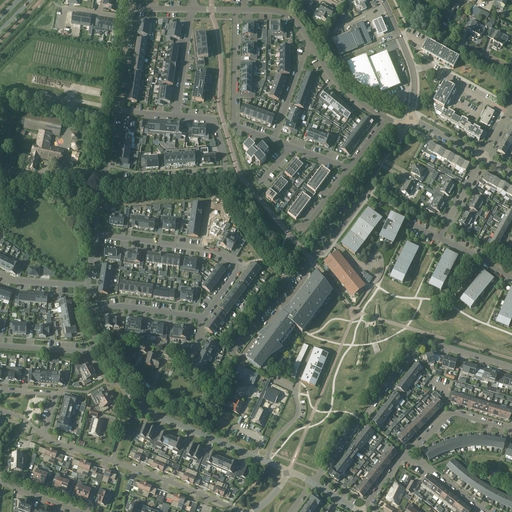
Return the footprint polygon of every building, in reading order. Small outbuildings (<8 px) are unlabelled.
[(107,0),(103,0),(103,5),(108,6),(108,9),(114,10),(114,7),(113,7),(114,1),(107,0)] [(356,0),(357,1),(354,3),(356,7),(355,8),(354,10),(355,13),(358,14),(362,12),(366,10),(364,4),(366,2),(365,0),(356,0)] [(417,17),(418,19),(421,17),(420,15),(421,15),(418,9),(417,10),(417,3),(418,0),(413,0),(414,0),(415,1),(414,2),(414,6),(413,6),(413,9),(414,9),(414,11),(418,17),(417,17)] [(495,0),(493,6),(499,9),(501,5),(504,7),(507,0),(495,0)] [(458,6),(458,5),(453,3),(445,18),(449,20),(456,9),(457,10),(459,6),(458,6)] [(327,17),(330,19),(334,11),(323,5),(318,13),(323,15),(321,18),(326,20),(327,17)] [(481,11),(478,17),(486,22),(489,16),(481,11)] [(73,13),(71,24),(81,26),(82,15),(73,13)] [(82,15),(81,26),(90,27),(90,26),(90,25),(91,22),(91,18),(91,16),(82,15)] [(95,29),(95,31),(104,32),(106,19),(97,18),(95,29)] [(106,19),(104,32),(108,33),(108,31),(114,32),(116,21),(106,19)] [(374,22),(372,23),(378,37),(379,37),(385,34),(387,33),(381,19),(380,20),(374,22)] [(140,22),(139,28),(150,30),(151,30),(153,24),(152,24),(153,21),(147,20),(146,23),(140,22)] [(170,21),(169,25),(171,25),(170,32),(181,33),(182,27),(176,26),(176,22),(170,21)] [(243,24),(243,29),(243,30),(257,30),(256,30),(256,24),(257,24),(258,21),(251,21),(251,24),(243,24)] [(480,25),(480,26),(471,21),(467,29),(471,31),(470,33),(471,34),(469,39),(474,41),(475,40),(476,40),(477,40),(478,39),(479,38),(482,33),(483,34),(485,30),(485,29),(484,28),(484,27),(480,25)] [(277,24),(277,37),(283,37),(283,38),(286,38),(287,32),(283,32),(284,24),(278,23),(278,24),(277,24)] [(333,40),(340,57),(358,49),(357,49),(364,46),(372,43),(363,23),(359,24),(355,26),(356,26),(353,27),(351,32),(333,40)] [(268,32),(268,38),(271,38),(271,37),(277,37),(277,24),(271,24),(271,31),(271,32),(268,32)] [(139,28),(138,35),(144,36),(143,39),(150,40),(150,37),(151,30),(150,30),(139,28)] [(243,30),(243,36),(250,36),(251,36),(251,39),(257,39),(257,30),(243,30)] [(495,31),(491,39),(494,41),(493,43),(494,43),(491,48),(496,51),(497,49),(498,50),(499,50),(500,50),(501,49),(501,47),(502,48),(505,42),(506,43),(508,40),(508,39),(508,38),(507,37),(503,35),(495,31)] [(167,38),(167,41),(173,42),(174,39),(180,40),(181,33),(170,32),(169,38),(167,38)] [(242,44),(242,50),(243,50),(256,51),(256,45),(257,45),(257,42),(251,41),(251,45),(243,44),(242,44)] [(428,42),(422,52),(426,54),(427,55),(426,56),(429,57),(429,56),(431,57),(436,60),(437,60),(437,61),(439,63),(440,62),(441,62),(446,65),(447,66),(447,67),(449,68),(450,67),(451,68),(454,70),(460,59),(428,42)] [(243,50),(242,56),(251,56),(251,60),(257,60),(257,56),(256,56),(256,51),(243,50)] [(344,60),(337,63),(344,80),(351,84),(354,83),(373,75),(375,80),(394,72),(386,53),(367,61),(366,56),(346,65),(344,60)] [(204,58),(196,59),(197,67),(205,66),(204,58)] [(242,65),(242,71),(254,71),(254,65),(256,65),(256,62),(249,62),(249,65),(242,65)] [(196,72),(192,101),(203,102),(207,74),(196,72)] [(400,86),(394,72),(375,80),(373,75),(354,83),(369,93),(379,89),(381,94),(400,86)] [(307,73),(304,79),(314,82),(316,77),(307,73)] [(275,82),(284,85),(286,80),(277,76),(275,82)] [(304,79),(303,84),(312,88),(314,82),(304,79)] [(284,85),(275,82),(273,87),(283,90),(284,85)] [(455,88),(444,82),(442,87),(439,85),(438,87),(441,88),(438,93),(436,91),(435,93),(437,95),(433,102),(435,103),(444,108),(445,106),(446,104),(447,105),(448,103),(447,102),(448,101),(451,96),(451,95),(452,95),(454,93),(453,92),(453,91),(455,88)] [(303,84),(301,89),(310,93),(312,88),(303,84)] [(159,88),(158,95),(171,97),(172,90),(166,89),(166,86),(160,85),(160,88),(159,88)] [(273,87),(271,92),(281,95),(283,90),(273,87)] [(241,91),(241,94),(242,94),(249,94),(249,97),(255,97),(255,94),(253,94),(253,88),(242,88),(242,91),(241,91)] [(301,89),(299,95),(308,98),(310,93),(301,89)] [(322,91),(319,96),(321,98),(319,100),(323,104),(331,95),(326,91),(325,93),(322,91)] [(281,95),(271,92),(269,97),(279,101),(281,95)] [(158,101),(157,105),(163,106),(164,102),(170,103),(171,97),(158,95),(157,101),(158,101)] [(299,95),(297,100),(306,104),(308,98),(299,95)] [(331,95),(323,104),(328,108),(335,99),(331,95)] [(335,99),(328,108),(330,106),(334,109),(332,111),(340,102),(335,99)] [(297,100),(295,106),(304,109),(306,104),(297,100)] [(340,102),(332,111),(337,115),(344,106),(345,105),(343,103),(342,104),(340,102)] [(444,108),(435,103),(433,105),(436,115),(440,117),(444,111),(444,108)] [(243,105),(240,115),(245,117),(249,107),(243,105)] [(344,106),(337,115),(341,118),(343,117),(349,109),(346,107),(347,107),(345,105),(344,106)] [(249,107),(245,117),(250,119),(254,109),(249,107)] [(254,109),(250,119),(255,121),(259,111),(254,109)] [(349,109),(343,117),(347,120),(353,113),(349,109)] [(482,115),(491,120),(494,113),(488,109),(486,113),(484,112),(482,115)] [(259,111),(255,121),(261,122),(264,113),(259,111)] [(291,111),(289,117),(300,121),(302,116),(304,116),(305,113),(299,111),(298,114),(291,111)] [(447,121),(452,112),(449,111),(448,113),(444,111),(440,117),(447,121)] [(455,114),(452,112),(447,121),(453,125),(457,118),(454,116),(455,114)] [(22,117),(21,126),(24,127),(23,129),(38,132),(39,132),(52,135),(59,137),(63,120),(27,113),(26,118),(22,117)] [(264,113),(261,122),(266,124),(269,115),(264,113)] [(269,115),(266,124),(271,126),(275,117),(269,115)] [(491,120),(482,115),(480,118),(482,119),(480,123),(487,126),(491,120)] [(365,116),(361,121),(370,128),(373,123),(365,116)] [(289,117),(287,122),(298,126),(300,121),(289,117)] [(457,118),(453,125),(460,128),(465,120),(462,118),(461,120),(457,118)] [(125,120),(123,131),(128,132),(127,137),(132,138),(133,138),(134,134),(131,134),(132,127),(134,127),(135,123),(132,122),(133,121),(125,120)] [(468,121),(465,120),(460,128),(466,132),(469,127),(470,127),(471,125),(467,123),(468,121)] [(361,121),(358,126),(366,132),(370,128),(361,121)] [(145,127),(145,134),(154,135),(155,122),(149,122),(148,127),(145,127)] [(286,125),(285,127),(292,130),(291,133),(297,135),(298,132),(296,131),(298,126),(287,122),(286,125)] [(176,135),(176,137),(182,137),(185,137),(186,131),(182,131),(183,125),(177,124),(176,134),(176,135)] [(309,125),(307,131),(310,132),(307,140),(312,142),(316,131),(311,129),(312,126),(309,125)] [(189,132),(188,138),(192,138),(192,139),(198,139),(199,138),(199,137),(199,126),(193,126),(192,132),(189,132)] [(199,137),(199,138),(205,139),(208,140),(209,134),(205,133),(206,127),(199,126),(199,137)] [(358,126),(355,130),(363,137),(366,132),(358,126)] [(469,127),(466,132),(466,134),(472,137),(477,129),(474,127),(473,129),(470,127),(469,127)] [(480,130),(477,129),(472,137),(479,141),(483,134),(479,132),(480,130)] [(355,130),(351,135),(359,141),(363,137),(355,130)] [(316,131),(312,142),(318,144),(322,133),(316,131)] [(33,144),(31,157),(38,158),(59,163),(61,151),(62,150),(49,147),(52,135),(39,132),(36,145),(33,144)] [(322,133),(318,144),(323,146),(327,134),(322,133)] [(327,134),(323,146),(326,147),(328,148),(331,141),(334,142),(336,136),(333,135),(332,139),(327,137),(327,135),(327,134)] [(351,135),(348,140),(356,146),(359,141),(351,135)] [(504,140),(503,142),(510,146),(511,142),(511,140),(505,137),(503,139),(504,140)] [(348,140),(344,144),(353,150),(356,146),(348,140)] [(80,145),(78,142),(74,142),(71,145),(71,149),(74,151),(78,151),(80,149),(80,145)] [(427,151),(426,150),(425,154),(431,157),(431,156),(432,154),(436,146),(435,146),(435,144),(431,142),(429,146),(430,146),(427,151)] [(502,144),(500,144),(499,146),(507,151),(510,146),(503,142),(502,144)] [(251,143),(246,150),(252,155),(254,153),(257,150),(258,149),(256,147),(251,143)] [(344,144),(341,149),(349,155),(353,150),(344,144)] [(261,150),(260,151),(263,154),(266,157),(272,151),(265,145),(261,150)] [(432,154),(431,156),(435,159),(437,156),(441,149),(436,146),(432,154)] [(498,148),(498,149),(497,151),(501,153),(499,156),(506,160),(508,157),(505,155),(507,151),(499,146),(498,148)] [(208,149),(201,149),(201,157),(204,157),(205,163),(208,163),(208,164),(213,163),(213,162),(216,162),(216,154),(208,154),(208,149)] [(441,149),(437,156),(441,159),(446,152),(441,149)] [(257,150),(254,153),(260,158),(263,154),(260,151),(260,152),(257,150)] [(446,152),(441,159),(444,161),(443,163),(445,164),(450,154),(446,152)] [(252,155),(249,159),(255,164),(258,161),(260,158),(254,153),(252,155)] [(260,158),(258,161),(264,166),(270,160),(266,157),(263,154),(260,158)] [(450,154),(445,164),(447,165),(448,163),(451,164),(455,157),(450,154)] [(158,158),(151,158),(152,169),(158,168),(158,162),(161,162),(161,155),(158,156),(158,158)] [(145,156),(141,157),(142,163),(145,163),(145,169),(152,169),(151,158),(145,158),(145,156)] [(29,163),(27,169),(36,170),(38,158),(31,157),(30,163),(29,163)] [(455,157),(451,164),(456,167),(460,159),(455,157)] [(119,158),(118,164),(124,165),(123,168),(129,169),(130,166),(128,166),(129,160),(119,158)] [(464,162),(460,159),(456,167),(460,169),(464,162)] [(296,160),(292,165),(299,171),(301,173),(305,168),(306,169),(308,166),(304,162),(301,165),(296,160)] [(465,163),(464,162),(460,169),(464,171),(462,174),(465,175),(466,173),(465,172),(468,167),(469,167),(471,164),(467,162),(465,163)] [(292,165),(289,169),(296,175),(299,171),(292,165)] [(0,166),(0,170),(11,176),(13,171),(0,166)] [(415,167),(411,173),(414,175),(417,177),(416,180),(421,183),(424,177),(426,174),(426,173),(427,173),(415,167),(415,166),(415,167)] [(321,167),(318,172),(326,179),(330,174),(321,167)] [(289,169),(285,174),(290,178),(288,181),(293,185),(295,182),(294,181),(298,177),(296,175),(289,169)] [(51,171),(50,179),(62,181),(63,172),(51,171)] [(318,172),(314,177),(322,184),(326,179),(318,172)] [(480,180),(478,183),(483,185),(484,183),(487,184),(491,177),(490,176),(490,174),(486,172),(484,176),(485,176),(482,181),(480,180)] [(455,185),(450,183),(452,180),(444,176),(442,182),(445,183),(443,187),(452,191),(455,185)] [(314,177),(310,182),(319,189),(322,184),(314,177)] [(487,184),(486,186),(491,189),(496,179),(491,177),(487,184)] [(281,178),(277,183),(284,189),(288,184),(281,178)] [(501,182),(496,179),(491,189),(495,191),(497,189),(501,182)] [(405,186),(402,192),(409,196),(413,189),(414,189),(415,186),(418,189),(419,187),(420,185),(418,184),(412,180),(410,184),(407,182),(405,185),(405,186)] [(310,182),(306,187),(307,188),(309,189),(310,190),(312,191),(313,193),(315,194),(315,193),(319,189),(310,182)] [(505,184),(501,182),(497,189),(501,192),(505,184)] [(277,183),(273,187),(280,194),(282,195),(286,190),(284,189),(277,183)] [(501,192),(506,194),(510,187),(505,184),(501,192)] [(273,187),(270,191),(277,197),(280,194),(273,187)] [(437,187),(434,192),(441,196),(443,194),(444,195),(448,197),(452,191),(443,187),(441,190),(437,187)] [(270,191),(266,196),(268,198),(267,198),(270,201),(270,200),(276,205),(280,200),(277,197),(270,191)] [(355,203),(363,194),(359,191),(354,197),(352,196),(350,198),(355,203)] [(433,194),(434,194),(432,198),(433,199),(432,202),(442,208),(445,202),(442,200),(443,198),(435,193),(434,193),(434,192),(433,194)] [(301,194),(298,199),(306,205),(310,200),(308,199),(307,198),(305,197),(304,196),(302,195),(301,194)] [(476,197),(472,202),(481,207),(483,204),(486,206),(489,200),(482,197),(481,200),(476,197)] [(298,199),(294,204),(302,210),(306,205),(298,199)] [(348,200),(345,207),(350,209),(353,202),(348,200)] [(429,204),(426,209),(433,213),(434,210),(436,211),(440,213),(442,208),(432,202),(430,205),(429,204)] [(481,207),(472,202),(469,208),(475,211),(473,214),(479,217),(482,212),(479,210),(481,207)] [(294,204),(290,209),(299,215),(302,210),(294,204)] [(290,209),(287,214),(295,220),(299,215),(290,209)] [(368,211),(342,246),(355,255),(381,221),(368,211)] [(110,223),(110,224),(115,225),(117,225),(123,226),(123,223),(124,220),(123,220),(124,219),(125,220),(128,221),(129,213),(126,212),(125,218),(124,218),(124,217),(120,217),(115,216),(111,215),(111,217),(110,219),(110,220),(110,221),(110,223)] [(472,217),(469,216),(465,213),(462,219),(470,223),(472,221),(475,222),(478,217),(473,214),(472,217)] [(130,215),(129,222),(130,222),(130,221),(133,222),(133,223),(132,227),(138,228),(139,217),(130,215)] [(393,244),(403,221),(391,215),(380,238),(393,244)] [(162,216),(161,223),(161,222),(164,223),(164,224),(163,230),(165,230),(165,231),(169,231),(171,218),(162,216)] [(502,221),(494,216),(493,220),(499,223),(500,222),(501,223),(500,225),(507,229),(509,224),(502,221)] [(505,216),(502,221),(509,224),(511,220),(505,216)] [(171,218),(169,231),(175,231),(175,226),(176,224),(179,225),(178,226),(179,226),(180,219),(171,218)] [(150,219),(148,230),(154,230),(154,226),(155,225),(158,225),(157,226),(158,226),(159,219),(155,219),(155,220),(150,219)] [(470,223),(462,219),(459,224),(464,227),(463,229),(469,233),(472,228),(469,226),(470,223)] [(212,229),(210,233),(216,236),(221,228),(224,230),(226,225),(223,224),(217,220),(216,221),(215,221),(213,224),(214,225),(212,228),(211,227),(211,228),(212,229)] [(500,225),(497,230),(504,234),(507,229),(500,225)] [(497,230),(495,235),(501,239),(504,234),(497,230)] [(224,232),(220,239),(221,237),(224,239),(222,241),(220,245),(224,247),(231,236),(224,232)] [(501,239),(495,235),(492,240),(499,243),(501,239)] [(231,236),(224,247),(227,248),(226,249),(229,250),(231,251),(238,240),(231,236)] [(499,243),(492,240),(489,244),(496,248),(499,243)] [(405,248),(406,248),(397,268),(395,267),(390,278),(402,283),(408,272),(407,271),(415,253),(416,254),(419,249),(407,243),(405,248)] [(105,248),(104,256),(109,256),(116,257),(116,260),(120,261),(121,255),(117,254),(118,249),(105,248)] [(125,256),(124,264),(134,265),(134,264),(135,252),(134,252),(131,251),(131,252),(129,251),(128,256),(128,258),(125,258),(125,256)] [(436,275),(435,274),(429,285),(441,291),(447,279),(447,280),(448,278),(446,277),(448,274),(449,274),(451,270),(452,271),(453,269),(451,268),(454,261),(455,261),(458,256),(446,251),(442,259),(443,260),(436,275)] [(135,252),(134,264),(140,265),(139,268),(142,269),(144,258),(143,258),(143,260),(140,260),(141,257),(141,253),(135,252)] [(352,274),(337,256),(328,264),(342,282),(340,283),(343,288),(345,286),(352,295),(362,287),(355,278),(357,277),(353,273),(352,274)] [(4,259),(0,268),(5,270),(9,261),(4,259)] [(9,261),(5,270),(10,273),(15,262),(10,259),(9,261)] [(181,265),(180,272),(189,273),(191,260),(185,259),(184,265),(184,266),(181,266),(181,265)] [(191,260),(189,273),(198,274),(199,267),(199,268),(196,268),(196,266),(197,261),(194,260),(191,259),(191,260)] [(15,262),(10,273),(16,276),(18,271),(21,272),(24,266),(15,262)] [(261,269),(253,263),(250,268),(258,274),(261,269)] [(226,271),(218,266),(215,270),(223,276),(226,271)] [(258,274),(250,268),(246,272),(254,278),(258,274)] [(29,269),(28,276),(39,277),(39,273),(43,274),(43,270),(39,270),(29,269)] [(215,270),(212,274),(219,280),(223,276),(215,270)] [(468,294),(467,293),(460,301),(471,309),(478,300),(477,299),(489,283),(490,284),(494,279),(483,271),(477,279),(478,280),(475,284),(474,284),(471,287),(472,288),(470,291),(468,289),(467,291),(469,293),(468,294)] [(246,272),(243,276),(251,282),(254,278),(246,272)] [(212,274),(209,279),(216,284),(219,280),(212,274)] [(261,338),(246,358),(261,369),(262,368),(266,371),(271,360),(273,361),(278,351),(275,350),(277,347),(279,348),(299,321),(307,327),(331,294),(324,286),(325,285),(324,286),(322,285),(323,284),(316,275),(284,317),(282,315),(267,335),(265,333),(263,336),(266,337),(264,340),(261,338)] [(251,282),(243,276),(240,281),(248,287),(251,282)] [(216,284),(209,279),(206,283),(213,289),(216,284)] [(213,289),(206,283),(202,288),(210,293),(213,289)] [(247,289),(239,283),(236,288),(243,293),(247,289)] [(179,287),(178,294),(178,293),(181,293),(181,295),(180,300),(186,301),(188,288),(179,287)] [(186,301),(186,302),(189,302),(190,302),(192,302),(193,296),(193,295),(196,295),(196,296),(197,289),(188,288),(186,301)] [(243,293),(236,288),(233,292),(240,298),(243,293)] [(502,314),(500,313),(496,323),(508,328),(511,319),(511,316),(511,315),(511,288),(507,297),(509,298),(507,301),(505,300),(504,302),(505,302),(503,307),(504,307),(502,314)] [(240,298),(233,292),(229,297),(237,302),(240,298)] [(16,298),(15,304),(19,304),(19,302),(24,303),(25,294),(19,293),(19,298),(16,298)] [(229,297),(226,301),(234,306),(237,302),(229,297)] [(64,298),(58,299),(59,302),(58,302),(59,308),(61,308),(71,306),(70,300),(65,301),(64,298)] [(234,306),(226,301),(223,305),(230,311),(234,306)] [(223,305),(220,310),(227,315),(230,311),(223,305)] [(226,316),(218,310),(215,315),(223,321),(226,316)] [(215,315),(211,319),(220,325),(223,321),(215,315)] [(112,328),(112,327),(114,327),(114,328),(119,328),(119,319),(114,319),(114,320),(112,320),(112,317),(105,317),(105,328),(112,328)] [(126,325),(125,332),(134,333),(136,320),(132,319),(132,320),(130,319),(129,325),(129,326),(126,326),(126,325)] [(211,319),(208,323),(216,329),(220,325),(211,319)] [(136,320),(134,333),(143,334),(144,328),(144,327),(144,328),(141,328),(141,326),(142,321),(136,320)] [(10,322),(10,328),(13,328),(13,335),(16,335),(16,336),(19,336),(20,323),(14,323),(14,322),(10,322)] [(20,323),(19,336),(22,336),(22,335),(26,336),(26,329),(30,330),(30,323),(27,323),(27,324),(20,323)] [(216,329),(208,323),(205,328),(213,334),(216,329)] [(148,331),(147,337),(156,338),(158,325),(155,324),(155,325),(152,324),(151,330),(151,331),(148,331),(148,330),(148,331)] [(158,325),(156,338),(162,339),(161,340),(166,341),(167,332),(167,333),(163,333),(163,332),(164,326),(158,325)] [(35,326),(34,331),(40,331),(39,337),(46,338),(46,335),(49,335),(49,329),(46,329),(47,327),(35,326)] [(171,331),(170,339),(179,340),(181,327),(180,327),(180,326),(177,326),(177,327),(174,326),(174,331),(173,333),(171,333),(171,331)] [(75,327),(64,329),(65,335),(65,339),(71,338),(71,334),(76,333),(75,327)] [(181,327),(179,340),(188,342),(189,333),(188,335),(186,335),(186,332),(187,328),(181,327)] [(207,342),(205,347),(216,353),(220,345),(213,342),(212,344),(211,344),(207,342)] [(205,347),(202,353),(213,358),(216,353),(205,347)] [(312,355),(325,360),(327,355),(328,355),(314,349),(314,350),(312,354),(312,355)] [(154,367),(158,368),(161,360),(157,359),(158,356),(148,353),(144,364),(154,368),(154,367)] [(202,353),(199,358),(209,362),(211,358),(213,359),(213,358),(202,353)] [(425,356),(426,357),(424,358),(425,362),(427,361),(429,366),(435,364),(434,362),(436,362),(439,363),(440,357),(434,355),(432,355),(432,354),(425,356)] [(325,360),(312,355),(311,355),(311,356),(310,360),(322,365),(325,360)] [(440,357),(439,363),(443,364),(442,367),(448,369),(451,359),(447,357),(446,358),(441,357),(441,356),(440,356),(440,357)] [(199,358),(197,363),(208,369),(209,368),(206,367),(209,362),(199,358)] [(451,359),(448,369),(447,370),(454,372),(455,368),(459,369),(461,362),(461,363),(455,361),(455,360),(451,359)] [(322,365),(310,360),(308,364),(307,364),(308,365),(307,365),(320,371),(322,365)] [(417,365),(416,364),(412,369),(419,374),(420,375),(421,376),(425,371),(420,367),(421,365),(418,362),(417,365)] [(461,362),(459,369),(463,370),(462,373),(468,375),(468,376),(469,376),(473,365),(467,363),(467,365),(461,363),(461,362)] [(197,363),(194,369),(198,370),(199,371),(198,374),(204,377),(208,369),(197,363)] [(82,376),(93,371),(90,365),(84,369),(82,366),(76,369),(79,374),(80,373),(82,376)] [(320,371),(307,365),(307,366),(305,371),(318,376),(320,371)] [(473,365),(469,376),(478,379),(481,369),(475,367),(476,366),(473,365)] [(258,375),(239,366),(234,377),(252,386),(258,375)] [(16,368),(6,367),(5,374),(9,374),(9,380),(11,380),(11,381),(15,381),(16,368)] [(25,369),(16,368),(15,381),(18,382),(18,381),(21,381),(21,375),(25,376),(25,370),(25,369)] [(481,369),(478,379),(488,382),(492,371),(487,369),(487,371),(481,369),(481,368),(481,369)] [(410,371),(409,370),(407,373),(416,380),(420,375),(419,374),(412,369),(410,371)] [(25,376),(29,377),(28,383),(34,383),(35,371),(29,370),(25,370),(25,376)] [(96,376),(93,371),(82,376),(85,381),(83,382),(85,386),(91,382),(89,379),(96,376)] [(318,376),(305,371),(304,375),(303,375),(303,376),(316,381),(318,376)] [(492,371),(488,382),(494,384),(495,383),(499,384),(502,375),(501,374),(501,375),(495,373),(496,372),(492,371)] [(58,372),(57,385),(63,386),(63,380),(67,380),(69,373),(64,373),(58,372)] [(405,376),(406,377),(404,379),(412,385),(416,380),(407,373),(405,376)] [(502,375),(499,384),(503,385),(502,386),(509,388),(511,378),(511,376),(508,376),(507,377),(502,375)] [(316,381),(303,376),(303,377),(303,376),(302,377),(303,377),(301,381),(315,387),(314,386),(316,381)] [(263,427),(270,413),(259,408),(264,399),(275,404),(279,394),(267,388),(272,378),(269,377),(250,418),(252,419),(253,418),(254,419),(253,422),(263,427)] [(412,385),(404,379),(401,383),(409,389),(412,385)] [(398,389),(396,391),(397,392),(403,397),(404,396),(408,390),(409,389),(401,383),(400,382),(398,385),(399,386),(397,388),(398,389)] [(185,410),(188,404),(160,391),(157,397),(185,410)] [(208,400),(211,395),(206,391),(202,395),(208,400)] [(392,397),(390,399),(398,405),(402,400),(401,399),(403,397),(397,392),(395,394),(393,393),(391,396),(392,397)] [(98,394),(92,397),(95,402),(97,401),(99,404),(109,398),(106,393),(100,397),(98,394)] [(453,395),(451,403),(456,405),(459,396),(460,395),(454,393),(453,395)] [(435,399),(431,403),(439,410),(443,406),(439,403),(443,399),(437,394),(434,398),(435,399)] [(64,401),(76,405),(79,396),(72,395),(71,397),(66,396),(64,401)] [(112,403),(109,398),(99,404),(101,409),(100,410),(102,413),(108,410),(106,407),(112,403)] [(398,405),(390,399),(387,404),(394,409),(395,410),(398,405)] [(236,403),(233,401),(230,400),(227,407),(232,409),(231,412),(239,415),(244,404),(236,401),(236,403)] [(76,405),(64,401),(64,402),(65,402),(64,407),(76,411),(76,410),(75,410),(76,405)] [(485,402),(484,404),(482,413),(487,414),(490,406),(491,404),(485,402)] [(431,403),(427,407),(435,414),(439,410),(431,403)] [(387,404),(383,409),(390,414),(394,409),(387,404)] [(64,407),(62,413),(74,416),(76,411),(64,407)] [(427,407),(423,410),(431,418),(435,414),(427,407)] [(505,410),(506,410),(503,419),(509,420),(511,409),(506,407),(505,410)] [(381,409),(378,413),(386,419),(390,414),(383,409),(382,410),(381,409)] [(423,411),(420,414),(421,416),(427,422),(431,418),(423,410),(423,411)] [(62,413),(61,418),(72,421),(70,421),(72,416),(74,416),(62,413)] [(377,416),(376,418),(383,423),(386,419),(378,413),(376,415),(377,416)] [(427,422),(421,416),(420,414),(416,419),(417,420),(423,426),(427,422)] [(72,421),(61,418),(59,424),(58,423),(70,427),(72,421)] [(376,418),(372,423),(380,429),(384,424),(383,423),(376,418)] [(90,434),(99,437),(103,422),(94,420),(90,434)] [(417,420),(413,424),(420,430),(423,426),(417,420)] [(70,427),(58,423),(57,429),(67,432),(69,427),(70,427)] [(420,430),(413,424),(409,427),(415,433),(416,434),(420,430)] [(138,432),(134,441),(138,442),(139,438),(145,440),(150,428),(144,426),(141,433),(138,432)] [(407,426),(404,429),(406,431),(412,437),(416,434),(415,433),(409,427),(407,426)] [(151,429),(150,428),(145,440),(150,443),(149,444),(153,446),(155,439),(152,438),(155,431),(155,430),(155,429),(152,428),(151,429)] [(364,429),(362,432),(371,439),(375,434),(367,428),(365,430),(364,429)] [(406,431),(404,429),(400,433),(401,434),(402,435),(408,441),(412,438),(412,437),(406,431)] [(361,436),(359,438),(367,444),(371,439),(362,432),(360,435),(361,436)] [(155,439),(153,446),(152,448),(155,449),(156,446),(162,449),(163,446),(167,436),(167,435),(161,433),(158,441),(155,439)] [(401,434),(395,440),(400,445),(402,443),(404,446),(408,441),(402,435),(401,434)] [(172,438),(167,436),(163,446),(168,448),(168,447),(172,438)] [(177,440),(172,438),(168,447),(173,449),(177,440)] [(359,438),(355,443),(362,448),(363,449),(367,444),(359,438)] [(173,449),(172,451),(177,453),(176,456),(180,457),(183,450),(180,449),(183,442),(177,440),(173,449)] [(355,443),(352,447),(359,453),(362,448),(355,443)] [(446,443),(445,444),(441,445),(444,454),(449,452),(446,443)] [(191,460),(197,448),(195,447),(195,446),(192,445),(192,446),(191,445),(188,453),(185,452),(182,458),(185,459),(186,458),(191,460)] [(437,447),(435,448),(439,456),(444,454),(441,445),(437,447)] [(359,453),(352,447),(348,452),(355,457),(359,453)] [(48,463),(52,451),(47,449),(46,450),(40,448),(38,453),(44,455),(42,461),(48,463)] [(197,448),(191,460),(197,462),(196,464),(199,465),(202,459),(199,458),(202,450),(197,448)] [(435,448),(434,448),(430,450),(434,458),(439,456),(435,448)] [(144,458),(146,452),(138,449),(136,454),(131,452),(129,457),(134,459),(133,460),(139,463),(141,457),(144,458)] [(389,449),(386,453),(393,459),(396,454),(389,449)] [(430,450),(426,453),(424,453),(426,456),(429,461),(434,458),(430,450)] [(58,453),(52,451),(48,463),(53,465),(55,459),(62,462),(64,457),(57,454),(58,453)] [(355,457),(348,452),(345,457),(352,462),(355,457)] [(393,459),(386,453),(382,458),(389,463),(393,459)] [(204,459),(201,466),(206,468),(207,467),(208,466),(211,467),(212,466),(216,457),(216,456),(210,454),(209,456),(207,460),(204,459)] [(157,470),(162,459),(157,457),(154,462),(149,460),(147,465),(152,467),(152,468),(157,470)] [(216,457),(212,466),(217,468),(221,459),(216,457)] [(345,457),(341,462),(349,468),(353,463),(352,462),(345,457)] [(389,463),(382,458),(379,462),(386,467),(389,463)] [(162,459),(157,470),(163,473),(163,471),(168,474),(170,469),(165,467),(167,461),(162,459)] [(226,461),(221,459),(217,468),(222,471),(226,461)] [(82,475),(86,463),(80,461),(80,463),(73,460),(72,465),(78,468),(76,473),(82,475)] [(226,461),(222,471),(227,473),(231,463),(226,461)] [(452,472),(458,466),(457,465),(453,461),(449,465),(447,467),(448,469),(452,472)] [(226,475),(225,476),(229,478),(229,476),(231,477),(231,478),(234,480),(235,478),(237,473),(235,471),(237,465),(231,462),(231,463),(227,473),(226,475)] [(339,464),(337,466),(344,472),(345,473),(349,468),(341,462),(339,464),(338,463),(338,464),(339,464)] [(379,462),(376,466),(383,472),(386,467),(379,462)] [(91,465),(86,463),(82,475),(87,477),(89,472),(96,474),(98,469),(91,467),(91,465)] [(174,464),(171,470),(178,472),(180,466),(174,464)] [(39,482),(43,471),(38,469),(38,467),(35,466),(32,472),(36,474),(33,480),(39,482)] [(335,467),(333,470),(341,476),(344,472),(337,466),(336,468),(335,467)] [(383,472),(376,466),(372,470),(379,476),(383,472)] [(458,466),(452,472),(454,475),(456,476),(462,469),(458,466)] [(236,478),(246,482),(246,480),(247,481),(248,478),(249,478),(251,474),(250,473),(251,471),(245,468),(243,473),(238,472),(236,478)] [(187,483),(192,471),(187,469),(184,475),(179,472),(177,477),(182,480),(182,481),(187,483)] [(462,469),(456,476),(460,480),(466,473),(462,469)] [(341,476),(333,470),(329,475),(331,477),(332,477),(338,482),(342,477),(341,476)] [(379,476),(372,470),(369,475),(376,480),(379,476)] [(43,471),(39,482),(44,484),(47,478),(50,479),(53,472),(49,471),(48,473),(43,471)] [(104,476),(101,475),(99,481),(107,484),(109,479),(115,481),(117,476),(111,474),(112,473),(106,471),(104,476)] [(192,471),(187,483),(193,485),(193,484),(198,486),(201,481),(195,479),(198,474),(192,471)] [(466,473),(460,480),(463,482),(465,483),(470,476),(466,473)] [(60,490),(64,480),(59,478),(60,475),(56,474),(54,480),(57,481),(55,488),(60,490)] [(369,475),(366,479),(373,484),(376,480),(369,475)] [(475,479),(470,476),(465,483),(469,487),(475,479)] [(425,489),(432,481),(427,477),(421,486),(425,489)] [(64,478),(64,480),(60,490),(66,492),(68,485),(72,487),(74,480),(70,479),(70,480),(64,478)] [(366,479),(363,483),(370,489),(373,484),(366,479)] [(475,479),(469,487),(472,488),(474,490),(479,482),(475,479)] [(82,498),(86,486),(81,484),(81,483),(78,481),(75,488),(79,489),(76,496),(82,498)] [(432,481),(425,489),(429,493),(436,484),(432,481)] [(142,497),(146,485),(141,483),(140,484),(134,482),(132,487),(138,489),(136,495),(142,497)] [(218,496),(223,484),(217,482),(215,487),(209,485),(207,490),(213,492),(212,493),(218,496)] [(406,491),(410,493),(412,490),(414,491),(415,490),(413,488),(415,484),(411,482),(406,491)] [(474,490),(478,492),(479,493),(484,485),(479,482),(474,490)] [(370,489),(363,483),(359,487),(366,493),(370,489)] [(394,483),(391,490),(402,497),(405,490),(394,483)] [(228,486),(223,484),(218,496),(223,498),(223,497),(229,499),(231,494),(226,492),(228,486)] [(440,487),(436,484),(429,493),(434,496),(440,487)] [(146,485),(142,497),(147,499),(150,493),(155,495),(157,490),(151,488),(152,487),(146,485)] [(488,488),(484,485),(479,493),(482,494),(484,496),(488,488)] [(86,486),(82,498),(88,500),(90,493),(93,494),(96,488),(92,486),(91,488),(86,486)] [(359,487),(355,493),(358,495),(359,494),(363,498),(366,493),(359,487)] [(440,487),(434,496),(438,499),(445,491),(440,487)] [(488,488),(484,496),(488,498),(489,499),(493,491),(488,488)] [(98,504),(104,506),(105,503),(106,503),(108,499),(107,499),(108,494),(105,493),(106,491),(100,489),(97,496),(100,497),(98,504)] [(402,497),(391,490),(386,499),(397,506),(402,497)] [(445,491),(438,499),(442,503),(449,494),(445,491)] [(498,493),(493,491),(489,499),(491,500),(494,501),(498,493)] [(503,496),(498,493),(494,501),(498,503),(499,504),(503,496)] [(176,509),(180,497),(174,495),(174,497),(168,494),(166,499),(172,502),(170,507),(176,509)] [(449,494),(442,503),(447,506),(453,498),(449,494)] [(315,497),(313,496),(310,501),(319,507),(322,503),(316,498),(316,497),(315,497)] [(508,498),(503,496),(499,504),(502,505),(504,506),(508,498)] [(186,499),(180,497),(176,509),(181,511),(183,506),(189,507),(191,502),(185,501),(186,499)] [(458,501),(453,498),(447,506),(451,509),(458,501)] [(23,511),(28,502),(25,500),(24,501),(22,500),(21,502),(20,502),(19,501),(19,500),(14,500),(13,511),(17,511),(18,511),(23,511)] [(307,506),(314,511),(315,511),(319,507),(310,501),(307,503),(308,504),(307,506)] [(462,504),(458,501),(451,509),(454,511),(456,511),(457,511),(462,504)] [(31,503),(28,502),(23,511),(35,511),(36,511),(31,510),(33,504),(31,503)] [(127,505),(125,510),(129,511),(128,511),(136,511),(139,503),(136,502),(135,505),(131,504),(131,506),(127,505)]
